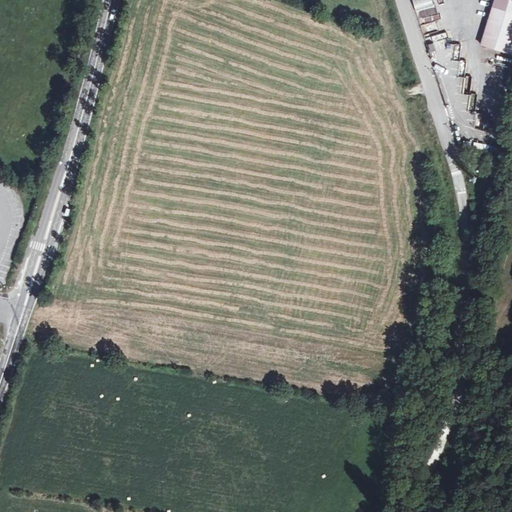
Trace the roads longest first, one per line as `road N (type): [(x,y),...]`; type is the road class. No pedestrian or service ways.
road 1 (secondary): [(111,0),(0,385)]
road 2 (unclassified): [(425,76),(459,179),(468,263),(456,422)]
